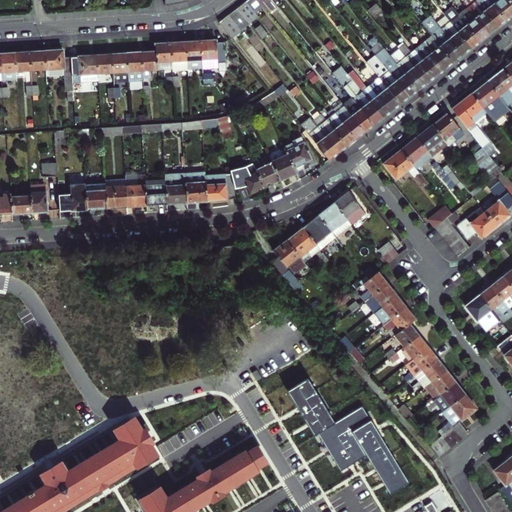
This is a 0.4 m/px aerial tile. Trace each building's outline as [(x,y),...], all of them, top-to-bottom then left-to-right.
[(192,7),(204,1),(202,0),(166,0),(167,10),(176,9),(192,7)] [(254,13),(263,7),(264,6),(259,0),(246,0),(245,2),(254,13)] [(272,0),(259,0),(264,6),(268,12),(277,5),(274,2),(272,0)] [(460,0),(467,8),(488,34),(493,30),(497,27),(475,0),(474,0),(471,3),(467,0),(460,0)] [(489,0),(475,0),(497,27),(501,23),(505,20),(489,0)] [(489,0),(505,20),(511,14),(511,5),(507,0),(489,0)] [(241,14),(249,24),(258,18),(254,13),(245,2),(233,11),(237,17),(241,14)] [(443,14),(445,16),(470,48),(475,44),(479,41),(458,15),(452,6),(443,14)] [(467,8),(458,15),(479,41),(484,37),(488,34),(467,8)] [(233,11),(227,16),(240,31),(249,24),(241,14),(237,17),(233,11)] [(432,36),(453,61),(457,58),(461,55),(436,23),(429,15),(421,22),(432,36)] [(240,31),(227,16),(218,21),(232,38),(240,31)] [(445,16),(436,23),(461,55),(466,51),(470,48),(445,16)] [(260,25),(255,29),(263,39),(268,35),(260,25)] [(432,36),(423,43),(444,68),(448,65),(453,61),(432,36)] [(215,42),(214,40),(207,40),(199,41),(201,68),(216,67),(216,63),(224,62),(223,42),(215,42)] [(192,41),(185,42),(186,69),(201,68),(199,41),(192,41)] [(155,51),(156,62),(170,61),(169,42),(162,43),(155,43),(155,51)] [(186,69),(185,42),(177,42),(169,42),(170,61),(171,70),(186,69)] [(423,43),(414,50),(435,76),(440,72),(444,68),(423,43)] [(399,48),(400,50),(426,83),(431,79),(435,76),(414,50),(411,53),(404,44),(399,48)] [(44,50),(45,69),(62,68),(63,91),(66,91),(66,100),(72,100),(70,56),(62,56),(61,49),(54,49),(50,49),(44,50)] [(376,56),(409,97),(413,93),(417,90),(391,57),(385,49),(376,56)] [(29,69),(45,69),(44,50),(35,50),(28,51),(29,69)] [(391,57),(417,90),(422,86),(426,83),(400,50),(391,57)] [(15,70),(14,51),(6,52),(0,52),(0,53),(1,71),(15,70)] [(29,69),(28,51),(20,51),(14,51),(15,70),(16,80),(30,79),(29,69)] [(156,70),(156,62),(155,51),(147,52),(140,52),(141,71),(141,78),(142,86),(142,96),(148,96),(147,79),(151,78),(151,70),(156,70)] [(141,71),(140,52),(132,52),(125,53),(126,72),(126,79),(141,78),(141,71)] [(126,72),(125,53),(117,53),(110,54),(111,72),(126,72)] [(70,56),(72,100),(77,100),(77,89),(80,89),(79,82),(97,81),(97,73),(96,54),(76,55),(70,56)] [(97,73),(111,72),(110,54),(104,54),(102,54),(96,54),(97,73)] [(367,64),(379,78),(400,104),(404,100),(409,97),(376,56),(367,64)] [(171,70),(170,61),(156,62),(156,70),(156,71),(171,70)] [(502,71),(511,83),(511,62),(509,65),(502,71)] [(352,99),(373,125),(378,121),(382,118),(347,74),(341,66),(332,74),(352,99)] [(1,71),(1,81),(16,80),(15,70),(1,71)] [(352,70),(347,74),(382,118),(387,114),(390,111),(369,85),(366,87),(352,70)] [(511,83),(502,71),(494,77),(486,84),(501,102),(504,106),(511,99),(511,83)] [(126,72),(111,72),(111,80),(126,79),(126,72)] [(369,85),(390,111),(395,108),(400,104),(379,78),(369,85)] [(501,102),(486,84),(480,89),(471,95),(483,109),(485,112),(493,121),(507,109),(504,106),(501,102)] [(261,101),(264,106),(278,96),(273,90),(261,101)] [(483,109),(471,95),(462,103),(451,112),(481,148),(487,143),(472,123),(485,112),(483,109)] [(352,99),(344,105),(365,131),(369,128),(373,125),(352,99)] [(246,110),(249,115),(264,106),(261,101),(255,105),(246,110)] [(344,105),(335,112),(356,139),(361,135),(365,131),(344,105)] [(321,113),(347,146),(352,142),(356,139),(335,112),(332,109),(329,113),(326,109),(321,113)] [(321,113),(312,120),(338,153),(343,149),(347,146),(321,113)] [(309,116),(300,124),(329,160),(334,156),(338,153),(312,120),(309,116)] [(438,122),(433,127),(449,147),(462,136),(446,116),(438,122)] [(229,138),(223,117),(214,119),(217,128),(220,141),(229,138)] [(199,122),(200,131),(217,128),(214,119),(199,122)] [(181,124),(181,132),(200,131),(199,122),(181,124)] [(160,125),(161,133),(181,132),(181,124),(160,125)] [(141,126),(141,134),(161,133),(160,125),(141,126)] [(121,127),(121,137),(141,136),(141,134),(141,126),(121,127)] [(100,128),(101,138),(121,137),(121,127),(100,128)] [(433,160),(449,147),(433,127),(425,133),(417,140),(433,160)] [(54,131),(54,145),(64,144),(64,130),(54,131)] [(408,147),(402,152),(418,172),(433,160),(417,140),(408,147)] [(288,157),(295,172),(304,168),(302,165),(305,163),(311,160),(303,143),(294,147),(292,144),(283,148),(288,157)] [(487,143),(481,148),(486,155),(493,149),(487,143)] [(486,176),(496,168),(486,155),(481,148),(470,157),(486,176)] [(56,178),(55,150),(43,151),(43,165),(40,166),(41,179),(56,178)] [(423,189),(428,185),(418,172),(402,152),(394,159),(384,167),(396,182),(409,171),(423,189)] [(288,157),(272,164),(281,181),(289,177),(296,174),(295,172),(288,157)] [(281,181),(272,164),(256,173),(264,190),(273,185),(281,181)] [(496,168),(486,176),(489,181),(500,172),(496,168)] [(449,189),(460,181),(451,169),(440,177),(449,189)] [(505,170),(496,178),(506,191),(511,197),(511,178),(505,170)] [(264,190),(256,173),(241,179),(247,197),(257,193),(264,190)] [(146,207),(144,183),(144,175),(123,176),(123,181),(125,208),(135,207),(146,207)] [(205,204),(203,180),(203,175),(183,176),(185,205),(195,204),(205,204)] [(185,205),(183,176),(164,177),(164,182),(166,206),(176,205),(185,205)] [(203,180),(205,204),(217,203),(222,203),(232,201),(232,186),(232,183),(230,178),(203,180)] [(496,178),(486,185),(497,198),(482,211),(494,226),(509,214),(505,209),(511,203),(511,197),(506,191),(496,178)] [(103,183),(105,209),(116,208),(125,208),(123,181),(103,182),(103,183)] [(164,182),(144,183),(146,207),(155,206),(166,206),(164,182)] [(83,184),(84,210),(95,209),(105,209),(103,183),(83,184)] [(72,210),(84,210),(83,184),(68,185),(68,195),(57,195),(58,211),(72,210)] [(28,196),(29,213),(38,212),(45,212),(44,185),(28,186),(28,196)] [(0,195),(0,214),(1,214),(9,214),(8,197),(8,191),(1,191),(1,195),(0,195)] [(334,204),(351,226),(364,215),(347,194),(339,199),(334,204)] [(20,213),(29,213),(28,196),(8,197),(9,214),(20,213)] [(317,217),(335,239),(351,226),(334,204),(325,211),(317,217)] [(433,228),(435,227),(447,217),(451,213),(445,205),(427,220),(433,228)] [(494,226),(482,211),(478,206),(455,224),(468,239),(477,232),(481,237),(494,226)] [(451,213),(447,217),(451,222),(452,223),(460,217),(455,211),(451,213)] [(301,230),(318,251),(335,239),(317,217),(308,224),(301,230)] [(435,227),(439,232),(451,222),(447,217),(435,227)] [(439,232),(443,237),(455,227),(452,223),(451,222),(439,232)] [(443,237),(448,243),(460,233),(455,227),(443,237)] [(286,242),(299,259),(306,254),(310,259),(311,260),(320,253),(318,251),(301,230),(293,237),(286,242)] [(460,233),(448,243),(453,249),(465,240),(460,233)] [(465,240),(453,249),(458,255),(470,246),(465,240)] [(304,265),(299,259),(286,242),(277,249),(272,253),(278,261),(286,270),(289,268),(293,274),(298,274),(306,268),(304,265)] [(378,260),(392,250),(387,244),(374,254),(378,260)] [(241,249),(216,251),(217,260),(241,259),(241,249)] [(384,267),(385,267),(397,256),(392,250),(378,260),(384,267)] [(299,259),(304,265),(310,259),(306,254),(299,259)] [(278,261),(270,267),(296,297),(303,291),(286,270),(278,261)] [(368,280),(377,273),(373,268),(365,275),(368,280)] [(502,277),(511,289),(511,268),(507,273),(502,277)] [(368,280),(361,285),(366,291),(360,295),(365,301),(370,297),(386,285),(384,282),(377,273),(368,280)] [(490,286),(508,309),(511,313),(511,300),(508,295),(511,291),(511,289),(502,277),(497,281),(490,286)] [(374,313),(395,296),(391,291),(388,288),(386,285),(370,297),(375,302),(369,307),(374,313)] [(484,291),(479,295),(490,309),(495,305),(502,314),(508,309),(490,286),(484,291)] [(499,321),(490,309),(479,295),(471,301),(468,304),(464,307),(471,315),(485,332),(499,321)] [(395,296),(374,313),(383,324),(404,308),(401,304),(395,296)] [(375,302),(370,297),(365,301),(369,307),(375,302)] [(356,308),(363,303),(359,298),(352,303),(356,308)] [(367,308),(363,303),(356,308),(360,313),(367,308)] [(83,336),(118,342),(114,366),(139,370),(142,348),(183,355),(188,324),(88,307),(83,336)] [(398,331),(407,325),(413,320),(406,311),(404,308),(383,324),(388,331),(389,330),(393,336),(398,331)] [(370,327),(374,331),(381,326),(378,321),(370,327)] [(398,331),(393,336),(403,348),(417,337),(414,333),(407,325),(398,331)] [(385,331),(381,326),(374,331),(378,336),(385,331)] [(0,329),(0,390),(6,387),(25,424),(45,414),(0,329)] [(500,352),(511,342),(511,336),(510,334),(495,345),(500,352)] [(419,340),(417,337),(403,348),(412,359),(426,348),(422,343),(419,340)] [(511,367),(511,347),(502,355),(511,367)] [(402,377),(406,382),(435,360),(432,356),(430,353),(426,348),(412,359),(403,366),(408,373),(402,377)] [(388,359),(394,354),(391,350),(385,355),(388,359)] [(399,360),(394,354),(388,359),(392,365),(399,360)] [(435,360),(406,382),(410,388),(416,383),(421,389),(424,387),(444,371),(437,362),(435,360)] [(424,387),(433,399),(453,382),(450,378),(448,376),(444,371),(424,387)] [(396,372),(379,387),(387,395),(404,380),(396,372)] [(316,430),(334,419),(308,377),(287,389),(313,432),(316,430)] [(434,405),(440,412),(463,394),(458,388),(456,386),(453,382),(433,399),(431,400),(424,406),(428,410),(434,405)] [(452,427),(459,422),(475,409),(473,407),(463,394),(440,412),(448,422),(441,427),(445,433),(447,432),(452,427)] [(334,419),(316,430),(340,468),(365,453),(389,492),(409,480),(361,403),(334,419)] [(402,404),(397,408),(406,419),(411,416),(402,404)] [(156,454),(134,418),(116,428),(123,441),(69,475),(58,458),(39,469),(49,487),(6,511),(56,511),(123,472),(156,454)] [(459,422),(452,427),(461,438),(467,433),(459,422)] [(452,427),(447,432),(456,443),(461,438),(452,427)] [(445,433),(440,436),(450,448),(456,443),(447,432),(445,433)] [(440,436),(435,441),(444,452),(450,448),(440,436)] [(429,446),(438,457),(444,452),(435,441),(429,446)] [(263,460),(255,445),(244,451),(243,449),(207,472),(205,469),(196,474),(198,477),(168,496),(162,486),(141,498),(147,508),(145,509),(146,511),(183,511),(209,497),(210,499),(219,493),(218,491),(255,468),(253,466),(263,460)] [(511,485),(511,463),(507,456),(500,462),(496,465),(492,468),(503,483),(500,485),(511,503),(511,492),(511,491),(511,490),(510,488),(511,485)] [(483,492),(487,497),(498,490),(495,485),(483,492)] [(487,497),(491,505),(503,498),(498,490),(487,497)] [(491,505),(495,511),(507,504),(503,498),(491,505)]
